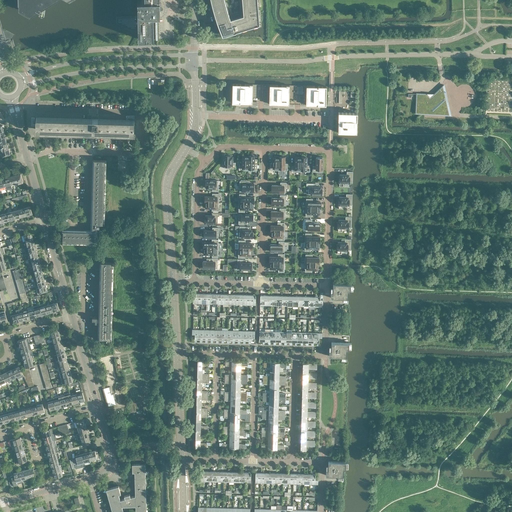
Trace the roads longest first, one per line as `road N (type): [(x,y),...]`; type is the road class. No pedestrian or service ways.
road 1 (residential): [(195,60),(472,55)]
road 2 (unknown): [(273,48),(284,30),(511,18)]
road 3 (residential): [(264,147),(330,149),(327,286)]
road 4 (tertiary): [(195,53),(108,57),(17,75)]
road 5 (tertiary): [(21,88),(91,70),(195,66)]
road 6 (residential): [(89,152),(86,225),(69,224),(71,151)]
road 7 (unclassified): [(172,282),(165,189),(188,145)]
road 8 (unclassified): [(0,504),(103,473),(107,441)]
road 9 (residential): [(264,147),(258,284)]
road 10 (residential): [(332,120),(196,115)]
road 11 (unclassified): [(141,136),(142,110),(35,109)]
road 12 (residential): [(193,282),(196,172),(205,160)]
road 13 (residential): [(83,313),(84,264),(97,265),(95,313),(85,318)]
